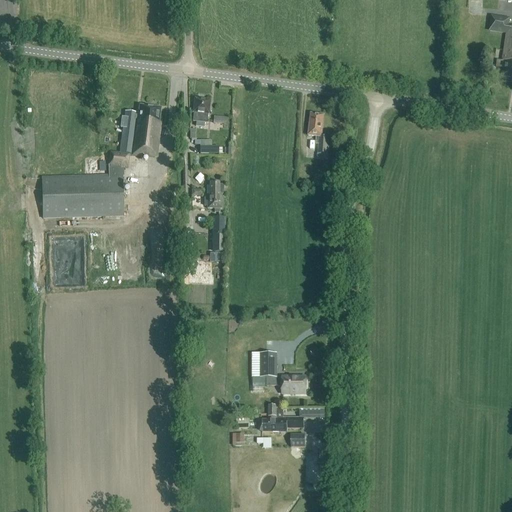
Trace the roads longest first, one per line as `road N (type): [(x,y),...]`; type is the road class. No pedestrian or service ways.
road 1 (unclassified): [(345,511),(347,237),(377,98)]
road 2 (tertiary): [(377,98),(187,73)]
road 3 (tertiary): [(187,73),(0,42)]
road 4 (tertiary): [(511,119),(377,98)]
